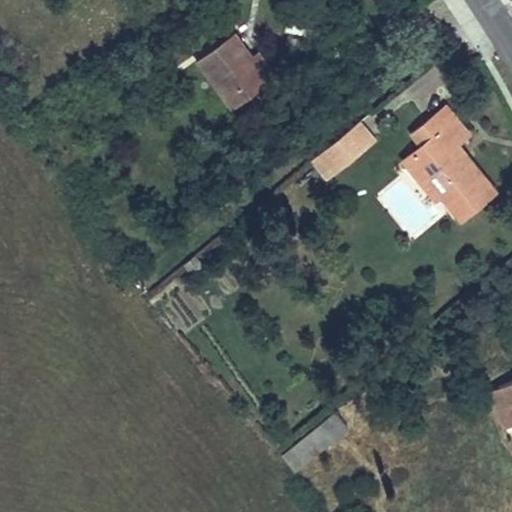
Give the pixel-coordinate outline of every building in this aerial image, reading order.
[(263,86),(246,62),(227,37),(193,62),(228,110),(263,86)] [(256,54),(246,62),(263,86),(274,79),(256,54)] [(427,138),(413,149),(394,164),(412,186),(431,171),(446,189),(433,200),(451,220),(482,194),(447,150),(457,141),(434,112),(416,125),(427,138)] [(403,136),(413,149),(427,138),(416,125),(403,136)] [(335,142),(349,160),(368,145),(354,126),(335,142)] [(335,142),(315,157),(329,175),(349,160),(335,142)] [(511,374),(490,385),(506,422),(511,419),(511,374)] [(506,422),(490,385),(480,390),(496,426),(506,422)] [(307,424),(277,450),(293,469),(324,444),(307,424)]
